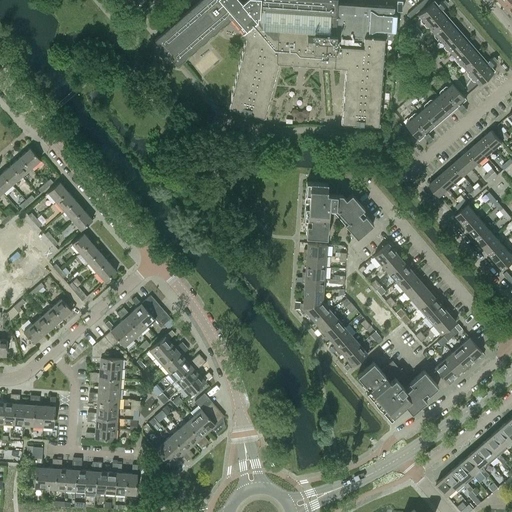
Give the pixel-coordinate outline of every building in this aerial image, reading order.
[(198,0),(158,36),(154,39),(161,47),(159,48),(157,51),(165,60),(168,58),(169,57),(176,65),(231,17),(232,19),(243,31),(249,37),(231,107),(262,115),(276,59),(298,60),(297,65),(304,66),(305,61),(348,64),(344,121),(376,123),(382,37),(392,38),(392,30),(395,30),(396,14),(393,14),(394,7),(337,3),(337,0),(198,0)] [(410,17),(429,0),(422,0),(407,13),(410,17)] [(441,9),(448,3),(445,0),(443,0),(438,5),(434,0),(418,14),(479,84),(495,70),(491,66),(497,60),(493,56),(487,62),(441,9)] [(419,34),(421,31),(416,25),(410,30),(422,44),(425,41),(419,34)] [(462,89),(465,87),(453,73),(450,76),(462,89)] [(461,103),(465,99),(452,83),(405,124),(419,139),(423,136),(429,142),(433,138),(427,132),(457,107),(462,113),(467,109),(461,103)] [(413,145),(416,142),(399,122),(396,125),(413,145)] [(494,148),(502,141),(492,129),(484,136),(494,148)] [(487,155),(494,148),(484,136),(476,143),(487,155)] [(479,161),(487,155),(476,143),(469,149),(479,161)] [(31,168),(40,159),(30,148),(21,156),(31,168)] [(471,168),(479,161),(469,149),(461,156),(471,168)] [(21,176),(31,168),(21,156),(11,164),(21,176)] [(463,175),(471,168),(461,156),(453,163),(463,175)] [(455,182),(463,175),(453,163),(445,170),(455,182)] [(12,184),(21,176),(11,164),(2,173),(12,184)] [(495,171),(491,167),(487,171),(490,175),(493,178),(498,174),(495,171)] [(448,188),(455,182),(445,170),(437,176),(448,188)] [(0,189),(2,192),(12,184),(2,173),(0,174),(0,189)] [(440,195),(448,188),(437,176),(429,183),(440,195)] [(47,187),(53,182),(50,178),(44,183),(47,187)] [(56,201),(67,191),(59,181),(48,191),(56,201)] [(327,192),(327,182),(306,181),(303,218),(307,218),(305,236),(327,237),(329,206),(335,207),(347,220),(344,222),(357,237),(373,223),(361,209),(364,207),(351,192),(348,195),(344,190),(330,189),(329,192),(327,192)] [(41,192),(47,187),(44,183),(38,188),(41,192)] [(477,192),(475,189),(473,186),(470,183),(465,187),(470,193),(470,192),(473,196),(477,192)] [(64,210),(76,200),(67,191),(56,201),(64,210)] [(28,203),(34,198),(31,195),(25,200),(28,203)] [(458,209),(467,201),(465,198),(455,206),(458,209)] [(23,208),(28,203),(25,200),(20,205),(23,208)] [(73,220),(84,210),(76,200),(64,210),(73,220)] [(463,222),(475,211),(468,204),(456,214),(463,222)] [(81,229),(92,219),(84,210),(73,220),(81,229)] [(477,214),(480,212),(478,210),(475,212),(475,211),(463,222),(470,230),(482,219),(477,214)] [(10,219),(16,214),(13,211),(7,216),(10,219)] [(33,221),(36,218),(31,212),(28,215),(33,221)] [(4,224),(10,219),(7,216),(1,221),(4,224)] [(38,227),(41,224),(36,218),(33,221),(38,227)] [(489,223),(486,224),(482,219),(470,230),(476,237),(488,227),(491,225),(489,223)] [(495,235),(488,227),(476,237),(483,245),(495,235)] [(50,240),(53,237),(48,231),(45,234),(50,240)] [(80,252),(91,242),(83,233),(72,243),(80,252)] [(490,253),(502,243),(495,235),(483,245),(490,253)] [(55,245),(58,243),(53,237),(50,240),(55,245)] [(391,247),(394,245),(390,241),(373,255),(381,264),(395,251),(391,247)] [(88,262),(100,251),(91,242),(80,252),(88,262)] [(325,255),(326,243),(307,242),(307,248),(304,248),(303,253),(325,255)] [(497,261),(509,251),(502,243),(490,253),(497,261)] [(97,271),(108,261),(100,251),(88,262),(97,271)] [(402,254),(400,256),(395,251),(381,264),(388,273),(405,258),(402,254)] [(503,269),(511,261),(511,254),(509,251),(497,261),(503,269)] [(325,266),(325,255),(303,253),(303,259),(306,259),(305,265),(325,266)] [(406,264),(409,262),(405,258),(388,273),(396,281),(410,269),(406,264)] [(105,281),(116,271),(108,261),(97,271),(105,281)] [(58,272),(61,269),(56,263),(53,266),(58,272)] [(324,278),(325,266),(305,265),(305,271),(302,271),(302,276),(324,278)] [(63,278),(66,275),(61,269),(58,272),(63,278)] [(417,271),(414,273),(410,269),(396,281),(403,290),(420,275),(417,271)] [(511,283),(511,276),(507,270),(503,273),(511,283)] [(421,281),(423,279),(420,275),(403,290),(411,299),(425,286),(421,281)] [(323,289),(324,278),(302,276),(301,281),(304,282),(304,287),(323,289)] [(38,290),(44,285),(41,282),(35,287),(38,290)] [(74,291),(77,288),(72,282),(69,285),(74,291)] [(432,289),(429,291),(425,286),(411,299),(418,307),(435,293),(432,289)] [(32,296),(38,290),(35,287),(29,292),(32,296)] [(322,301),(323,289),(304,287),(303,302),(300,302),(299,308),(322,301)] [(436,299),(438,297),(435,293),(418,307),(426,316),(440,303),(436,299)] [(153,308),(158,304),(150,295),(145,299),(153,308)] [(135,296),(132,299),(137,306),(133,309),(147,325),(155,318),(153,316),(149,312),(153,308),(145,299),(141,303),(135,296)] [(19,307),(25,302),(22,298),(17,303),(19,307)] [(62,318),(71,310),(61,298),(52,307),(62,318)] [(315,322),(330,310),(322,301),(299,308),(303,313),(305,311),(315,322)] [(22,309),(19,307),(17,303),(13,306),(18,312),(22,309)] [(447,306),(444,308),(440,303),(426,316),(433,324),(450,310),(447,306)] [(153,316),(162,308),(158,304),(153,308),(149,312),(153,316)] [(133,309),(130,313),(124,306),(120,309),(140,332),(147,325),(133,309)] [(52,326),(62,318),(52,307),(42,315),(52,326)] [(157,321),(166,313),(162,308),(153,316),(155,318),(155,319),(157,321)] [(132,339),(140,332),(120,309),(116,313),(122,319),(118,323),(132,339)] [(320,332),(337,318),(330,310),(315,322),(319,326),(317,328),(320,332)] [(451,316),(453,314),(450,310),(433,324),(441,333),(455,321),(451,316)] [(161,326),(170,318),(166,313),(157,321),(161,326)] [(43,335),(52,326),(42,315),(33,323),(43,335)] [(330,339),(344,326),(337,318),(320,332),(324,336),(326,334),(330,339)] [(118,323),(114,326),(108,320),(105,323),(111,329),(105,334),(114,344),(119,339),(124,345),(132,339),(118,323)] [(33,343),(43,335),(33,323),(23,331),(33,343)] [(335,350),(352,335),(344,326),(330,339),(334,344),(332,346),(335,350)] [(168,339),(175,334),(172,330),(149,350),(156,357),(171,343),(168,339)] [(109,348),(114,344),(105,334),(101,338),(109,348)] [(345,356),(359,344),(352,335),(335,350),(338,354),(341,352),(345,356)] [(479,357),(484,353),(469,337),(460,344),(473,359),(477,355),(479,357)] [(105,352),(109,348),(101,338),(96,342),(105,352)] [(104,357),(105,352),(96,342),(92,346),(91,361),(100,362),(99,367),(120,369),(121,358),(104,357)] [(162,365),(185,345),(182,342),(175,348),(171,343),(156,357),(162,365)] [(350,367),(367,353),(359,344),(345,356),(349,361),(347,363),(350,367)] [(468,363),(473,359),(460,344),(452,352),(466,369),(470,365),(468,363)] [(181,354),(188,349),(185,345),(162,365),(169,372),(184,358),(181,354)] [(462,372),(466,369),(452,352),(443,359),(455,374),(460,370),(462,372)] [(175,380),(198,360),(201,357),(198,353),(188,363),(184,358),(169,372),(175,380)] [(197,369),(205,362),(201,357),(198,360),(175,380),(182,387),(198,374),(194,370),(196,368),(197,369)] [(451,378),(455,374),(443,359),(434,367),(449,384),(453,380),(451,378)] [(423,369),(410,381),(392,360),(381,369),(373,361),(357,375),(368,388),(366,390),(390,418),(405,405),(411,412),(426,399),(424,397),(437,385),(423,369)] [(119,379),(120,369),(99,367),(99,372),(90,372),(90,376),(119,379)] [(189,395),(211,376),(208,372),(201,378),(198,374),(182,387),(189,395)] [(119,389),(119,379),(90,376),(90,381),(98,382),(98,387),(119,389)] [(118,399),(119,389),(98,387),(98,392),(89,392),(89,397),(118,399)] [(199,406),(208,398),(204,393),(195,401),(197,404),(199,406)] [(13,423),(15,394),(10,394),(10,402),(4,402),(3,423),(13,423)] [(19,403),(19,394),(15,394),(13,423),(22,424),(24,403),(19,403)] [(33,425),(35,395),(30,395),(30,404),(24,403),(22,424),(33,425)] [(39,404),(40,396),(35,395),(33,425),(43,426),(44,405),(39,404)] [(168,399),(164,395),(160,399),(163,403),(168,399)] [(53,426),(55,397),(50,396),(50,405),(44,405),(43,426),(53,426)] [(172,400),(176,405),(182,401),(177,396),(172,400)] [(117,409),(118,399),(89,397),(88,401),(97,402),(96,407),(117,409)] [(203,411),(212,402),(208,398),(199,406),(201,409),(203,411)] [(138,410),(140,410),(141,400),(131,400),(131,409),(133,409),(138,410)] [(207,415),(216,407),(212,402),(203,411),(207,415)] [(207,415),(203,411),(201,409),(199,406),(197,404),(190,411),(193,415),(207,431),(211,427),(217,434),(221,430),(225,427),(223,417),(215,424),(214,424),(211,420),(207,415)] [(167,405),(165,406),(162,409),(167,414),(171,410),(167,405)] [(116,419),(117,409),(96,407),(96,412),(87,412),(87,416),(116,419)] [(211,420),(220,412),(216,407),(207,415),(211,420)] [(161,409),(154,416),(159,421),(166,414),(161,409)] [(223,417),(224,416),(220,412),(211,420),(214,424),(223,417)] [(203,434),(207,431),(193,415),(186,422),(205,444),(209,441),(203,434)] [(116,428),(116,419),(87,416),(87,421),(95,422),(95,427),(116,428)] [(153,416),(149,420),(154,426),(157,421),(153,416)] [(511,421),(510,418),(502,426),(511,437),(511,421)] [(202,447),(205,444),(186,422),(178,428),(192,444),(196,441),(202,447)] [(511,437),(502,426),(493,433),(505,446),(511,440),(511,441),(511,437)] [(115,439),(116,428),(95,427),(95,432),(86,432),(86,437),(115,439)] [(188,448),(192,444),(178,428),(170,435),(190,458),(194,455),(188,448)] [(507,448),(505,446),(493,433),(485,440),(499,455),(500,454),(507,448)] [(186,461),(190,458),(170,435),(163,442),(176,457),(180,454),(186,461)] [(500,454),(499,455),(485,440),(477,447),(489,460),(491,462),(497,457),(500,460),(503,457),(500,454)] [(172,461),(176,457),(163,442),(155,449),(175,471),(179,468),(172,461)] [(491,462),(489,460),(477,447),(469,454),(482,469),(484,468),(491,462)] [(484,468),(482,469),(469,454),(461,461),(474,476),(481,471),(483,474),(487,471),(484,468)] [(41,466),(42,458),(36,457),(35,478),(33,478),(32,487),(45,488),(46,467),(41,466)] [(55,488),(57,459),(52,458),(51,467),(46,467),(45,488),(55,488)] [(61,468),(61,459),(57,459),(55,488),(65,489),(66,468),(61,468)] [(75,490),(77,460),(72,460),(71,468),(66,468),(65,489),(75,490)] [(81,469),(81,460),(77,460),(75,490),(85,491),(86,469),(81,469)] [(95,491),(97,461),(91,461),(91,470),(86,469),(85,491),(85,495),(95,496),(95,491)] [(101,470),(101,462),(97,461),(95,491),(105,492),(106,471),(101,470)] [(468,482),(474,476),(461,461),(453,468),(464,481),(466,483),(468,482)] [(114,493),(116,463),(112,463),(111,471),(106,471),(105,492),(114,493)] [(121,472),(121,463),(116,463),(114,493),(124,493),(126,472),(121,472)] [(136,485),(137,464),(132,464),(131,473),(126,472),(124,493),(137,494),(138,485),(136,485)] [(466,483),(464,481),(453,468),(444,475),(458,490),(464,485),(467,488),(470,485),(468,482),(466,483)] [(458,491),(458,490),(444,475),(436,482),(447,495),(456,488),(458,491)] [(494,490),(498,487),(493,482),(489,486),(493,491),(494,490)] [(461,511),(468,511),(473,508),(469,503),(461,511)]
